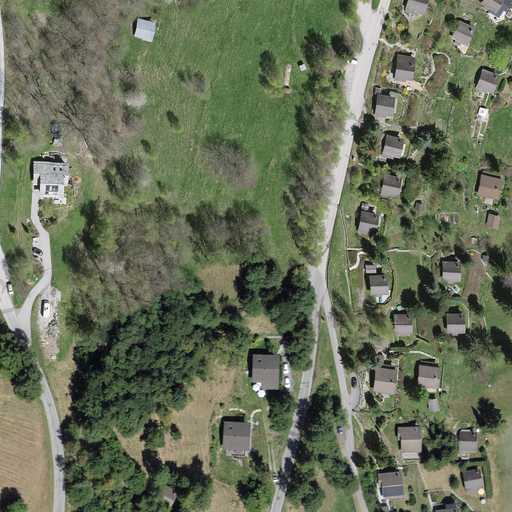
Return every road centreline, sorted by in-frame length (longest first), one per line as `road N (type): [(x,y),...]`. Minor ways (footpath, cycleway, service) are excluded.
road 1 (residential): [(316,285),(385,0)]
road 2 (residential): [(0,284),(55,431),(58,511)]
road 3 (residential): [(316,285),(362,511)]
road 4 (residential): [(275,511),(304,390),(316,285)]
